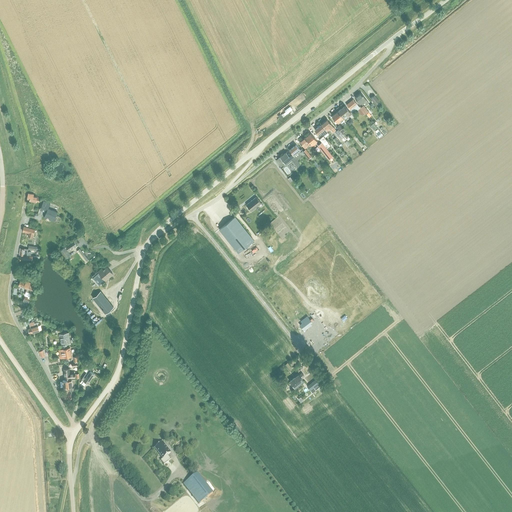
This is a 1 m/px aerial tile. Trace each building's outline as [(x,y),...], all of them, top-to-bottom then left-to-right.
[(364,103),(363,101),(366,104),(369,103),(361,93),(355,98),(360,104),(361,103),(362,105),(364,103)] [(370,98),(375,105),(379,102),(374,95),(370,98)] [(364,114),(364,115),(366,114),(365,113),(361,108),(360,108),(353,99),(347,104),(351,109),(353,112),(356,109),(362,116),(364,114)] [(286,108),(282,110),(284,113),(292,108),(290,104),(285,106),(286,108)] [(345,106),(338,111),(344,119),(345,118),(343,116),(347,114),(349,116),(352,114),(350,112),(345,106)] [(344,119),(338,111),(332,116),(338,124),(344,119)] [(321,124),(326,130),(327,131),(330,128),(333,132),(336,130),(327,120),(321,124)] [(322,134),(324,136),(328,132),(327,131),(326,130),(326,131),(321,125),(315,130),(320,136),(322,134)] [(305,137),(310,144),(311,144),(312,145),(317,141),(311,133),(305,137)] [(341,133),(337,136),(339,139),(340,138),(343,142),(347,139),(342,133),(341,133)] [(360,145),(362,144),(354,134),(352,136),(360,145)] [(323,136),(320,139),(325,146),(328,144),(323,136)] [(310,144),(305,137),(300,142),(305,148),(310,144)] [(322,142),(318,145),(329,159),(333,156),(322,142)] [(296,145),(290,150),(294,155),(297,160),(298,160),(301,157),(305,154),(303,151),(301,149),(301,150),(299,148),(296,145)] [(294,155),(290,150),(276,160),(281,166),(283,164),(286,162),(287,163),(292,159),(298,167),(301,164),(297,160),(294,155)] [(305,154),(309,159),(311,157),(305,150),(303,151),(305,154)] [(27,200),(40,202),(40,197),(34,196),(34,194),(28,193),(27,200)] [(246,205),(251,211),(261,203),(256,197),(246,205)] [(50,204),(44,201),(41,208),(47,210),(45,216),(54,220),(57,212),(48,208),(50,204)] [(219,229),(238,253),(254,240),(235,217),(219,229)] [(23,231),(29,233),(28,236),(33,237),(35,229),(24,226),(23,231)] [(266,251),(269,249),(260,240),(258,242),(266,251)] [(65,247),(60,250),(66,259),(71,255),(68,251),(77,245),(74,241),(65,247)] [(88,259),(80,248),(78,250),(77,251),(85,262),(84,262),(85,264),(89,261),(88,259)] [(98,271),(106,280),(113,274),(107,267),(103,270),(102,268),(98,271)] [(31,283),(31,282),(26,280),(25,283),(20,281),(18,285),(27,289),(26,291),(31,293),(32,291),(33,291),(35,285),(33,284),(31,283)] [(101,291),(92,297),(105,314),(114,307),(101,291)] [(34,322),(30,323),(31,325),(30,325),(31,328),(28,329),(30,333),(43,330),(41,324),(38,325),(38,322),(36,323),(35,323),(34,322)] [(62,345),(62,347),(67,347),(67,344),(71,343),(69,332),(60,334),(62,345)] [(70,347),(62,348),(59,349),(60,358),(72,356),(70,347)] [(69,368),(65,368),(64,368),(65,379),(70,378),(75,378),(74,373),(70,373),(69,368)] [(80,382),(80,383),(85,386),(86,383),(88,383),(94,373),(90,371),(91,369),(89,368),(80,382)] [(301,378),(304,376),(302,373),(295,378),(290,381),(294,386),(297,383),(298,385),(303,381),(301,378)] [(317,378),(307,386),(310,390),(314,387),(316,389),(322,385),(320,382),(317,378)] [(75,379),(72,379),(63,380),(63,387),(74,386),(74,383),(76,382),(75,379)] [(72,399),(71,391),(74,391),(76,391),(76,388),(70,388),(64,389),(64,393),(65,399),(72,399)] [(155,448),(163,459),(171,453),(163,443),(155,448)] [(184,484),(199,504),(213,493),(198,473),(184,484)]
